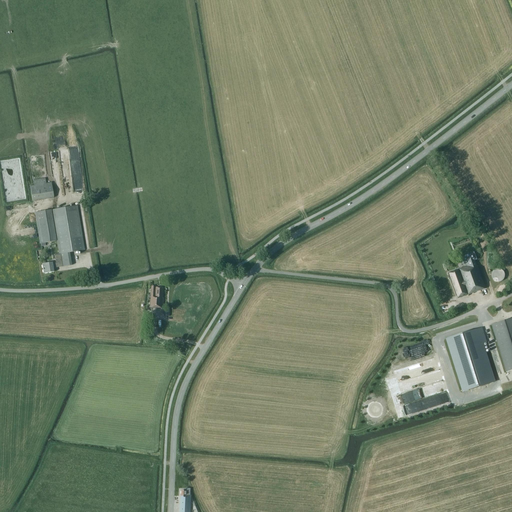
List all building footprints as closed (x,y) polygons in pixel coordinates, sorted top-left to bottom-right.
[(62,166),(70,167),(70,159),(69,159),(69,156),(62,156),(62,158),(65,159),(65,161),(62,161),(62,166)] [(30,186),(32,201),(54,198),(51,183),(46,184),(45,178),(33,180),(34,186),(30,186)] [(40,244),(57,241),(59,252),(54,253),(55,263),(52,263),(42,264),(43,273),(53,272),(53,268),(72,265),(69,252),(85,249),(77,205),(35,212),(40,244)] [(448,272),(458,298),(485,288),(477,266),(476,266),(474,260),(476,260),(474,253),(461,258),(463,265),(466,263),(467,266),(448,272)] [(492,273),(491,276),(492,278),(493,279),(494,281),(496,282),(498,282),(500,282),(502,281),(503,280),(504,278),(505,276),(504,273),(503,272),(502,270),(500,269),(498,269),(496,269),(494,270),(493,272),(492,273)] [(150,308),(163,308),(163,298),(162,298),(163,288),(155,287),(155,286),(151,286),(150,308)] [(511,318),(492,325),(506,372),(511,370),(511,318)] [(486,343),(482,328),(447,338),(463,391),(493,383),(481,344),(486,343)] [(400,374),(417,370),(416,362),(398,366),(400,374)] [(429,395),(447,389),(445,380),(426,387),(427,392),(429,395)] [(179,511),(190,511),(190,510),(190,507),(191,495),(190,495),(190,489),(185,489),(185,491),(181,490),(181,496),(180,496),(179,511)]
